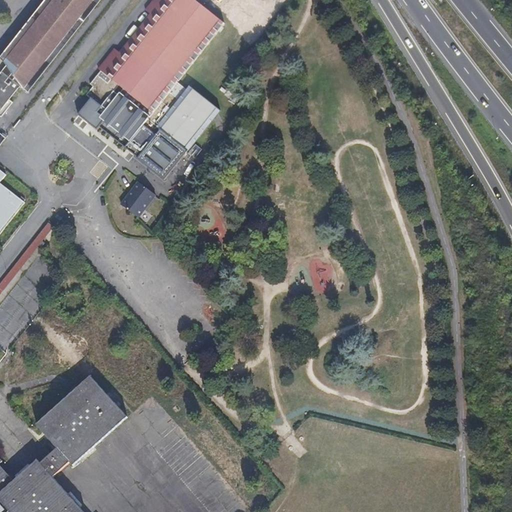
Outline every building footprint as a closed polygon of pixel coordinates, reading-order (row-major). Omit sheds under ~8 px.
[(45,0),(41,6),(0,55),(0,69),(0,70),(12,55),(14,57),(29,47),(32,43),(40,36),(46,27),(51,19),(55,12),(58,5),(59,0),(45,0)] [(59,0),(58,5),(55,12),(51,19),(46,27),(40,36),(32,43),(29,47),(14,57),(12,55),(0,70),(0,69),(0,114),(10,101),(7,99),(19,85),(26,91),(83,20),(80,17),(90,5),(93,7),(99,0),(59,0)] [(167,132),(194,153),(219,120),(225,112),(194,88),(191,92),(181,84),(227,24),(195,0),(156,0),(147,12),(153,16),(123,56),(117,52),(102,72),(105,75),(94,88),(97,90),(91,99),(93,101),(99,105),(100,103),(108,109),(102,117),(106,121),(105,123),(102,126),(133,150),(146,160),(153,151),(167,132)] [(99,105),(93,101),(81,116),(99,130),(102,126),(105,123),(106,121),(102,117),(108,109),(100,103),(99,105)] [(169,186),(194,153),(167,132),(153,151),(143,164),(169,186)] [(0,234),(25,202),(0,182),(6,175),(0,169),(0,234)] [(156,196),(139,183),(133,190),(134,192),(132,194),(131,193),(121,206),(138,219),(156,196)] [(84,511),(53,477),(70,462),(73,466),(127,417),(92,377),(76,391),(38,426),(59,449),(42,464),(38,461),(15,482),(6,472),(0,465),(0,464),(2,462),(0,459),(0,492),(1,494),(0,495),(0,499),(10,510),(8,511),(84,511)]
